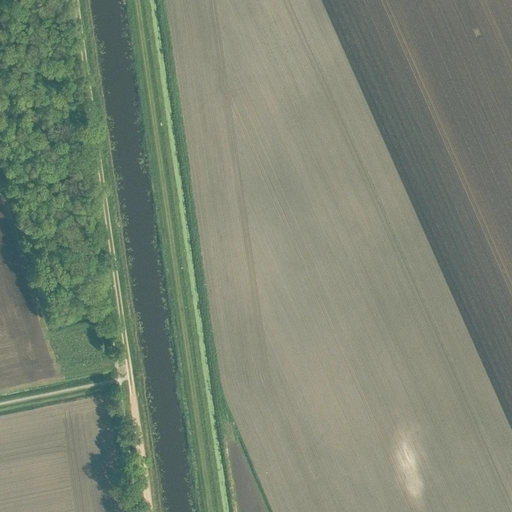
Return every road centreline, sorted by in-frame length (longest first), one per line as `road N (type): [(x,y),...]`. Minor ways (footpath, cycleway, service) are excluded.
road 1 (track): [(129,0),(207,511)]
road 2 (track): [(128,377),(75,0)]
road 3 (track): [(148,511),(128,377)]
